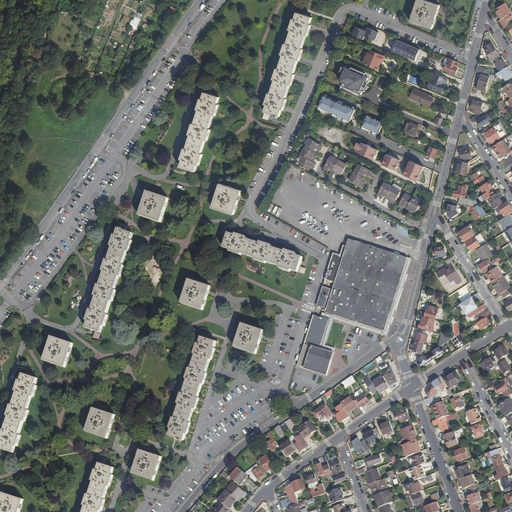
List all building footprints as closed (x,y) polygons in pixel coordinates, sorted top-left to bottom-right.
[(440,6),(423,0),(417,0),(410,22),(432,29),(438,12),(440,6)] [(500,13),(503,18),(511,13),(505,3),(496,9),(499,13),(500,13)] [(167,11),(164,17),(171,20),(175,10),(171,8),(169,12),(167,11)] [(511,12),(511,13),(503,18),(502,19),(500,20),(502,25),(505,23),(507,26),(507,27),(511,25),(508,21),(509,20),(511,18),(511,12)] [(284,108),(287,99),(285,99),(290,86),(291,86),(294,77),(295,75),(293,74),(298,61),(300,61),(300,59),(303,50),(302,49),(306,36),(308,36),(310,28),(311,25),(310,25),(312,18),(297,13),(295,20),(293,19),(289,31),(291,31),(287,44),(285,44),(281,55),(283,56),(278,69),(277,69),(273,80),(275,81),(270,94),(269,93),(265,105),(267,105),(264,112),(275,115),(274,117),(278,118),(278,116),(279,117),(282,110),(283,111),(284,108)] [(141,18),(133,14),(132,17),(134,18),(131,26),(132,27),(130,32),(135,34),(141,18)] [(375,41),(379,32),(368,28),(366,32),(356,28),(352,36),(363,40),(364,36),(375,41)] [(141,34),(136,32),(133,39),(137,40),(139,36),(140,36),(141,34)] [(393,51),(415,61),(420,51),(398,41),(393,51)] [(492,62),(500,56),(491,43),(485,48),(488,52),(486,52),(490,58),(489,61),(492,62)] [(369,50),(363,63),(379,70),(384,57),(369,50)] [(438,54),(434,52),(431,59),(439,62),(441,57),(437,56),(438,54)] [(330,65),(334,66),(338,57),(333,55),(330,65)] [(494,61),(500,71),(507,67),(505,62),(504,63),(500,57),(494,61)] [(459,63),(449,59),(445,70),(455,75),(458,69),(457,68),(459,63)] [(340,85),(364,93),(370,76),(342,67),(340,72),(344,73),(340,85)] [(511,76),(511,73),(507,67),(500,71),(496,74),(498,77),(502,75),(506,81),(511,76)] [(448,79),(435,74),(429,87),(442,93),(448,79)] [(489,77),(481,75),(477,89),(486,92),(489,77)] [(411,76),(408,82),(417,85),(419,79),(411,76)] [(384,89),(388,82),(382,80),(379,87),(384,89)] [(432,107),(436,97),(414,89),(410,99),(432,107)] [(202,100),(200,99),(197,108),(197,110),(198,111),(194,124),(192,124),(191,127),(188,135),(190,136),(186,149),(184,148),(181,157),(180,160),(182,161),(180,167),(195,172),(197,165),(199,166),(203,154),(201,154),(205,141),(207,141),(211,130),(209,129),(213,116),(215,116),(219,105),(217,105),(219,97),(205,93),(202,100)] [(344,105),(340,103),(339,105),(337,104),(338,102),(334,101),(334,102),(332,101),(333,100),(323,96),(318,108),(350,122),(355,110),(346,106),(345,107),(343,106),(344,105)] [(483,102),(474,100),(472,109),(473,109),(472,112),(473,113),(480,115),(482,114),(482,111),(481,110),(483,102)] [(502,105),(499,106),(504,115),(510,111),(508,108),(505,110),(502,105)] [(383,123),(378,120),(378,122),(375,120),(375,119),(367,115),(361,127),(373,132),(372,135),(377,137),(378,134),(383,123)] [(480,118),(477,120),(481,127),(489,122),(485,115),(482,117),(480,118)] [(435,122),(441,125),(443,119),(438,116),(435,122)] [(410,123),(406,132),(415,136),(419,127),(410,123)] [(489,127),(484,130),(492,143),(506,134),(499,124),(491,129),(489,127)] [(310,139),(306,147),(315,152),(317,150),(319,151),(322,146),(310,139)] [(510,151),(503,140),(494,146),(496,149),(501,157),(510,151)] [(359,151),(374,158),(377,151),(362,144),(361,146),(357,144),(356,147),(359,148),(359,151)] [(306,147),(301,155),(313,162),(316,157),(313,156),(315,152),(306,147)] [(430,147),(427,156),(434,159),(438,150),(430,147)] [(470,148),(460,150),(462,160),(472,158),(470,148)] [(396,169),(400,160),(387,154),(383,163),(396,169)] [(313,162),(301,155),(300,155),(299,158),(297,158),(296,160),(297,161),(296,163),(308,171),(310,168),(313,169),(316,164),(313,162)] [(511,156),(503,161),(509,170),(511,168),(511,156)] [(330,169),(333,170),(338,161),(330,157),(323,168),(328,171),(330,169)] [(347,166),(338,161),(333,170),(336,172),(335,175),(340,178),(346,167),(347,166)] [(404,176),(417,182),(424,167),(411,161),(404,176)] [(466,168),(467,163),(459,161),(456,173),(466,176),(466,174),(468,168),(466,168)] [(359,165),(354,172),(364,178),(366,175),(369,176),(371,172),(359,165)] [(477,172),(471,176),(476,183),(484,178),(480,171),(477,173),(477,172)] [(362,181),(364,178),(354,172),(350,181),(362,188),(365,182),(362,181)] [(489,181),(479,187),(483,194),(481,195),(484,201),(488,199),(495,194),(490,187),(492,186),(489,181)] [(383,195),(386,197),(392,187),(384,182),(377,195),(382,198),(383,195)] [(242,191),(220,183),(212,208),(234,215),(239,199),(242,191)] [(392,187),(400,191),(402,188),(394,183),(392,187)] [(460,198),(459,204),(468,206),(474,207),(472,196),(469,196),(467,195),(467,199),(465,198),(467,186),(462,184),(461,187),(459,186),(457,192),(454,191),(453,196),(460,198)] [(392,187),(386,197),(390,199),(388,201),(393,204),(400,191),(392,187)] [(168,199),(147,192),(145,198),(139,216),(161,223),(168,199)] [(503,204),(496,193),(495,194),(488,199),(494,209),(503,204)] [(407,208),(412,198),(405,194),(398,206),(403,209),(404,207),(407,208)] [(412,198),(407,208),(411,210),(409,213),(414,215),(421,203),(420,203),(412,198)] [(488,229),(499,222),(511,213),(511,208),(507,201),(503,204),(494,209),(492,211),(495,215),(499,213),(501,216),(493,221),(492,220),(485,225),(488,229)] [(481,218),(486,215),(479,204),(474,207),(481,218)] [(457,206),(448,205),(447,210),(449,213),(447,214),(451,219),(459,214),(456,210),(457,206)] [(468,206),(467,211),(470,211),(476,221),(481,218),(474,207),(468,206)] [(511,213),(499,222),(501,225),(502,225),(511,219),(511,218),(511,213)] [(502,225),(503,227),(511,221),(511,220),(511,219),(502,225)] [(468,226),(459,232),(465,241),(474,236),(473,236),(471,232),(468,226)] [(114,290),(119,276),(121,277),(124,266),(122,265),(127,252),(129,252),(132,241),(131,240),(133,234),(123,230),(123,229),(120,228),(120,229),(118,229),(116,236),(114,235),(113,237),(110,247),(112,247),(108,260),(106,260),(103,268),(102,271),(104,272),(99,285),(98,285),(97,288),(94,296),(96,296),(91,310),(90,310),(87,317),(86,320),(88,321),(85,328),(100,333),(103,326),(104,326),(108,315),(106,315),(111,301),(112,302),(116,291),(114,290)] [(235,235),(228,233),(223,248),(230,250),(230,252),(241,256),(241,254),(255,258),(255,260),(265,264),(266,262),(280,266),(279,268),(290,272),(291,270),(297,272),(302,257),(296,255),(296,253),(288,251),(285,250),(284,251),(271,247),(271,245),(268,244),(260,242),(260,243),(246,239),(247,237),(238,234),(235,234),(235,235)] [(480,246),(474,237),(466,243),(471,251),(480,246)] [(336,283),(326,312),(383,331),(407,257),(405,257),(349,239),(347,247),(344,246),(340,256),(333,254),(326,278),(324,283),(327,284),(329,281),(336,283)] [(477,250),(483,260),(492,255),(486,244),(477,250)] [(436,256),(445,254),(444,247),(434,249),(434,250),(432,250),(433,254),(435,254),(435,256),(436,256)] [(383,331),(326,312),(325,317),(321,315),(320,318),(328,321),(319,348),(333,353),(335,348),(325,345),(333,320),(387,336),(412,259),(407,257),(383,331)] [(483,263),(479,265),(484,273),(489,270),(488,268),(490,267),(489,265),(490,264),(487,261),(486,262),(483,263)] [(451,264),(436,273),(444,286),(449,284),(450,286),(456,283),(458,284),(460,282),(460,279),(461,279),(451,264)] [(494,283),(503,277),(496,267),(487,272),(492,279),(494,283)] [(496,291),(499,295),(507,289),(510,288),(506,281),(504,277),(503,277),(494,283),(493,284),(497,290),(496,291)] [(211,286),(189,279),(181,303),(203,310),(208,293),(211,286)] [(497,296),(499,295),(496,291),(497,290),(493,284),(492,284),(491,285),(497,296)] [(330,289),(323,287),(317,306),(324,309),(330,289)] [(473,297),(476,302),(481,299),(477,294),(473,297)] [(484,304),(463,317),(464,319),(468,316),(469,319),(486,308),(484,304)] [(426,314),(426,316),(425,317),(436,319),(438,309),(428,307),(426,314)] [(477,323),(486,318),(490,315),(488,311),(476,318),(478,321),(475,322),(476,324),(477,323)] [(328,321),(320,318),(313,316),(298,366),(326,374),(333,353),(319,348),(328,321)] [(436,320),(423,317),(421,324),(419,324),(418,328),(427,330),(428,326),(434,327),(436,320)] [(491,324),(486,318),(477,323),(481,330),(484,329),(485,330),(490,327),(489,325),(491,324)] [(264,331),(242,323),(234,347),(256,355),(261,338),(264,331)] [(424,344),(426,344),(428,336),(418,334),(416,342),(424,344)] [(454,338),(443,335),(441,340),(439,340),(438,347),(439,347),(440,347),(447,343),(451,340),(454,338)] [(73,343),(51,337),(49,342),(43,361),(65,368),(73,343)] [(205,382),(207,374),(206,373),(210,360),(212,360),(215,351),(216,349),(214,348),(216,342),(201,337),(199,344),(197,343),(194,354),(195,355),(191,369),(189,368),(185,379),(187,380),(183,393),(181,393),(177,404),(179,404),(174,418),(173,417),(169,429),(171,429),(169,436),(179,439),(178,441),(182,442),(183,440),(184,441),(186,434),(187,435),(188,433),(191,424),(190,423),(194,409),(196,410),(199,401),(199,399),(198,398),(202,384),(204,385),(205,382)] [(451,340),(455,346),(460,343),(456,337),(454,338),(451,340)] [(416,342),(415,341),(412,353),(421,355),(424,344),(416,342)] [(506,356),(509,354),(504,345),(498,349),(494,352),(496,355),(494,357),(497,362),(506,356)] [(439,347),(418,361),(420,363),(418,364),(421,368),(432,361),(431,361),(434,359),(434,360),(445,353),(443,349),(441,350),(440,347),(439,347)] [(494,357),(493,356),(489,358),(487,355),(481,359),(487,369),(486,369),(487,371),(497,365),(496,363),(497,362),(494,357)] [(497,362),(504,374),(511,369),(508,364),(510,362),(506,356),(497,362)] [(382,370),(389,386),(397,382),(391,367),(390,367),(382,370)] [(456,372),(444,379),(450,388),(462,381),(456,372)] [(17,386),(15,391),(17,392),(12,406),(10,405),(9,411),(7,416),(8,416),(4,430),(2,430),(0,436),(0,441),(0,442),(0,448),(13,453),(15,446),(17,447),(21,436),(19,435),(23,421),(25,422),(29,411),(27,411),(32,397),(33,397),(37,386),(35,386),(37,379),(22,374),(20,381),(19,380),(17,386)] [(342,383),(346,388),(356,381),(352,376),(342,383)] [(373,393),(378,390),(373,384),(368,376),(363,380),(369,388),(367,389),(370,393),(372,391),(373,393)] [(381,378),(373,384),(378,390),(381,394),(390,388),(387,384),(386,385),(381,378)] [(432,396),(445,388),(440,379),(431,384),(428,394),(429,398),(424,400),(426,405),(434,402),(432,396)] [(511,393),(511,391),(508,384),(505,385),(504,382),(496,387),(500,394),(506,390),(510,395),(511,393)] [(355,396),(353,398),(358,406),(360,404),(363,408),(370,402),(364,393),(357,399),(355,396)] [(458,393),(453,395),(455,398),(451,400),(457,411),(460,410),(460,408),(465,406),(463,401),(461,402),(458,393)] [(341,403),(348,414),(358,407),(358,406),(353,398),(351,396),(341,403)] [(511,412),(511,401),(511,399),(500,407),(506,416),(511,412)] [(443,402),(434,406),(438,419),(444,417),(446,416),(445,412),(446,411),(443,402)] [(328,407),(326,404),(314,413),(318,419),(323,415),(324,417),(326,416),(329,419),(334,415),(328,407)] [(93,408),(85,432),(107,439),(113,422),(115,415),(93,408)] [(406,408),(396,412),(401,423),(411,419),(406,408)] [(471,421),(472,425),(482,421),(480,416),(479,417),(476,409),(467,413),(471,421)] [(344,410),(336,416),(341,423),(349,417),(344,410)] [(456,413),(448,416),(446,416),(444,417),(445,421),(457,416),(456,413)] [(444,417),(438,419),(437,420),(432,421),(434,426),(445,421),(444,417)] [(310,421),(298,429),(304,438),(311,433),(312,434),(316,431),(310,421)] [(394,432),(393,429),(390,424),(390,421),(380,425),(384,435),(394,432)] [(480,425),(472,428),(476,437),(484,434),(480,425)] [(280,437),(285,433),(280,426),(275,429),(280,437)] [(403,445),(416,440),(415,436),(417,435),(413,426),(401,431),(405,440),(398,443),(399,446),(403,445)] [(377,437),(380,435),(378,428),(373,430),(365,434),(371,445),(379,440),(377,437)] [(458,430),(443,435),(445,440),(446,440),(449,448),(458,444),(455,437),(460,435),(459,432),(458,430)] [(275,449),(279,446),(270,433),(268,434),(271,439),(269,440),(270,442),(267,444),(272,452),(275,450),(275,449)] [(295,445),(300,452),(308,446),(301,435),(297,438),(300,442),(295,445)] [(360,438),(353,440),(358,454),(369,451),(365,439),(361,441),(360,438)] [(388,438),(382,440),(386,451),(389,451),(393,449),(388,438)] [(469,443),(464,445),(464,447),(480,441),(479,439),(469,443)] [(280,447),(287,457),(297,450),(290,440),(280,447)] [(403,445),(408,457),(420,452),(417,445),(420,444),(418,440),(416,440),(403,445)] [(456,456),(455,457),(457,462),(462,460),(468,457),(464,448),(455,451),(456,456)] [(492,458),(494,464),(495,466),(503,463),(497,449),(489,452),(492,458)] [(162,457),(140,450),(136,463),(132,474),(154,481),(162,457)] [(369,465),(372,464),(381,461),(379,454),(365,459),(366,463),(368,462),(369,465)] [(413,469),(413,468),(426,463),(423,454),(409,460),(413,469)] [(259,461),(267,472),(274,467),(266,456),(259,461)] [(348,480),(345,474),(341,475),(340,472),(343,471),(338,459),(330,462),(333,470),(332,470),(333,474),(332,474),(334,478),(336,484),(348,480)] [(108,487),(110,487),(113,478),(114,476),(112,475),(114,468),(99,463),(97,470),(95,470),(91,481),(93,482),(89,495),(87,494),(84,506),(85,506),(83,511),(99,511),(100,511),(102,511),(102,510),(106,500),(104,500),(108,487)] [(321,463),(317,465),(321,476),(326,474),(321,463)] [(506,472),(503,463),(495,466),(498,474),(494,475),(496,481),(509,477),(507,472),(506,472)] [(455,470),(458,480),(459,479),(462,478),(471,475),(467,465),(461,468),(455,470)] [(238,467),(230,477),(240,486),(248,476),(246,474),(238,467)] [(249,473),(246,474),(248,476),(255,482),(257,480),(258,480),(265,475),(260,467),(250,474),(249,473)] [(413,468),(413,469),(400,473),(404,485),(412,482),(410,475),(415,473),(413,468)] [(370,484),(381,480),(377,469),(367,472),(370,480),(367,481),(369,485),(370,484)] [(308,485),(312,484),(317,482),(315,474),(306,477),(308,485)] [(471,475),(462,478),(465,486),(465,488),(468,487),(469,491),(479,488),(478,486),(478,484),(475,485),(471,475)] [(302,479),(292,484),(295,493),(306,489),(302,479)] [(381,480),(370,484),(373,494),(388,488),(384,479),(381,480)] [(502,482),(506,493),(511,490),(511,484),(510,483),(508,484),(506,480),(502,482)] [(226,491),(237,499),(239,501),(245,493),(232,483),(226,490),(226,491)] [(299,503),(295,493),(292,484),(285,489),(289,496),(291,496),(292,501),(294,505),(299,503)] [(313,487),(312,484),(308,485),(313,498),(316,497),(326,493),(323,485),(320,486),(321,490),(315,492),(313,488),(313,487)] [(410,491),(412,496),(420,493),(418,488),(416,489),(414,484),(405,487),(407,492),(410,491)] [(343,493),(341,488),(329,492),(332,499),(331,499),(332,504),(344,500),(341,493),(343,493)] [(221,502),(229,509),(237,499),(226,491),(218,500),(221,502)] [(379,508),(389,504),(393,503),(388,491),(374,496),(379,508)] [(478,492),(474,494),(468,496),(466,497),(470,506),(477,503),(482,502),(478,492)] [(0,500),(0,511),(19,511),(24,500),(2,493),(0,500)] [(424,503),(420,493),(412,496),(416,505),(424,503)] [(286,499),(280,502),(283,510),(287,508),(294,505),(292,501),(291,502),(287,503),(286,499)] [(213,511),(228,511),(230,510),(229,509),(221,502),(213,511)] [(289,510),(290,511),(307,511),(306,508),(301,510),(299,506),(301,506),(302,503),(302,502),(299,503),(294,505),(287,508),(288,511),(289,510)] [(438,511),(440,511),(436,503),(425,507),(427,511),(438,511)] [(470,506),(471,511),(480,511),(477,503),(470,506)]
